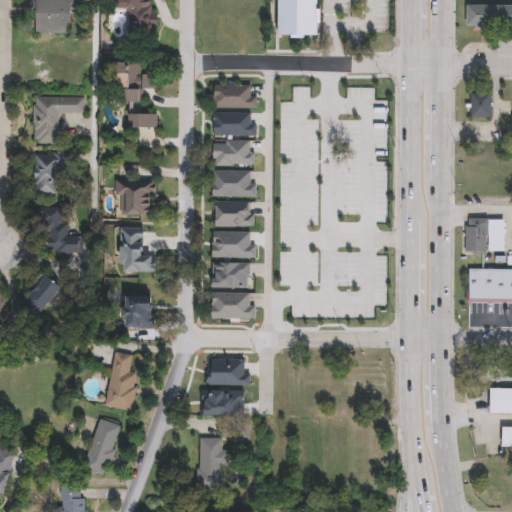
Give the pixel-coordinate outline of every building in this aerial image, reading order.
[(73,0),(73,34),(35,34),(35,0),(73,0)] [(150,1),(150,39),(123,39),(123,11),(117,11),(117,0),(142,0),(142,1),(150,1)] [(314,0),(314,34),(272,33),(272,0),(314,0)] [(511,27),(467,27),(467,6),(511,6),(511,27)] [(118,61),(141,61),(140,74),(156,74),(156,88),(141,88),(141,101),(118,101),(118,61)] [(257,109),(215,109),(215,85),(257,85),(257,109)] [(489,114),(469,114),(469,105),(463,105),(463,101),(468,101),(469,92),(489,92),(489,114)] [(59,113),(59,143),(33,143),(33,96),(83,96),(83,113),(59,113)] [(155,113),(155,147),(124,147),(124,113),(155,113)] [(395,121),(346,121),(346,143),(395,143),(395,121)] [(215,166),(215,142),(254,142),(254,166),(215,166)] [(65,193),(33,193),(34,152),(66,152),(65,193)] [(214,198),(214,171),(257,171),(257,198),(214,198)] [(115,196),(115,180),(153,180),(153,215),(123,215),(123,196),(115,196)] [(218,227),(218,204),(253,204),(253,227),(218,227)] [(82,228),(82,253),(40,253),(40,212),(64,212),(64,228),(82,228)] [(506,253),(467,253),(467,220),(506,220),(506,253)] [(511,268),(511,298),(466,298),(467,268),(511,268)] [(42,310),(28,297),(47,276),(61,288),(42,310)] [(253,294),(253,319),(213,319),(213,294),(253,294)] [(105,406),(114,352),(131,355),(128,372),(137,373),(131,410),(105,406)] [(511,414),(492,414),(492,389),(511,389),(511,414)] [(251,417),(251,441),(237,441),(237,417),(251,417)] [(83,469),(100,419),(121,426),(104,476),(83,469)] [(227,450),(227,490),(199,490),(200,439),(224,439),(224,450),(227,450)] [(0,448),(13,451),(6,494),(0,493),(0,448)] [(61,511),(61,485),(84,485),(84,511),(61,511)]
